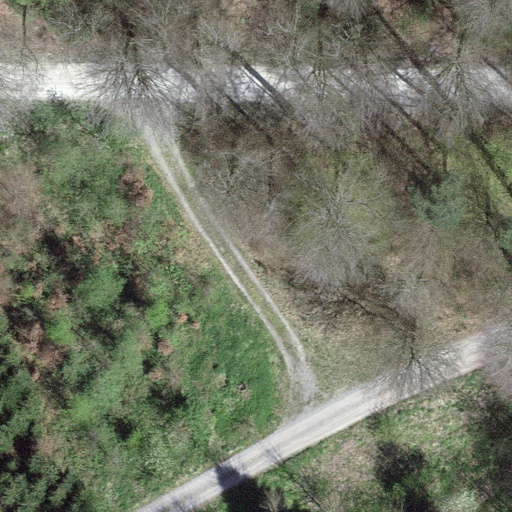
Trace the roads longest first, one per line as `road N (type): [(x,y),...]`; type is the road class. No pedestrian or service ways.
road 1 (track): [(511,74),(0,75)]
road 2 (track): [(176,511),(414,377),(511,344)]
